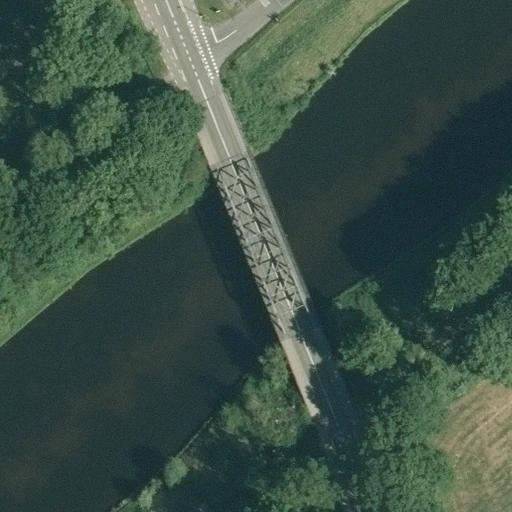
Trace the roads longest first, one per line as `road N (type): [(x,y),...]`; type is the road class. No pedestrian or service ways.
road 1 (secondary): [(374,511),(193,70)]
road 2 (track): [(341,431),(511,280)]
